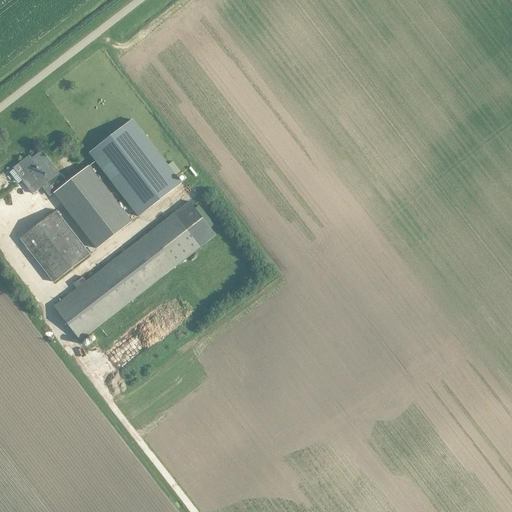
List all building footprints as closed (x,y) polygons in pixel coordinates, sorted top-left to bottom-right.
[(132,120),(90,153),(138,216),(181,183),(132,120)] [(46,185),(60,173),(59,173),(41,151),(42,151),(32,159),(29,156),(19,164),(19,165),(20,164),(32,180),(32,181),(38,176),(46,185)] [(54,194),(97,249),(132,222),(89,167),(54,194)] [(190,185),(185,189),(192,197),(197,193),(190,185)] [(53,283),(90,254),(56,211),(20,239),(53,283)] [(55,307),(80,340),(200,247),(174,214),(55,307)] [(84,348),(88,354),(100,345),(96,339),(84,348)] [(106,362),(93,368),(95,373),(108,367),(106,362)]
